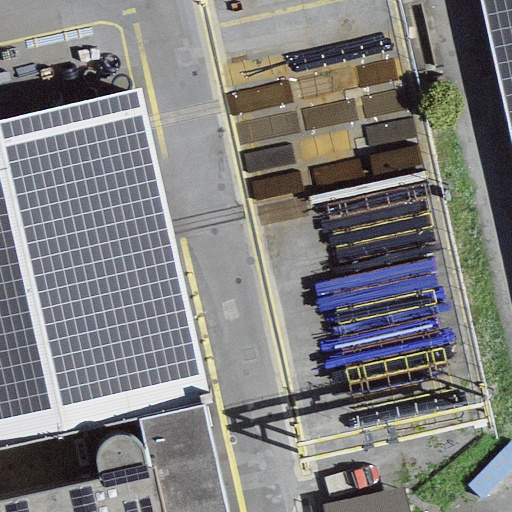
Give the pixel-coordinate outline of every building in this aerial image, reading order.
[(511,0),(479,0),(511,148),(511,0)] [(140,89),(0,119),(0,452),(138,420),(202,406),(209,404),(140,89)] [(94,461),(97,481),(0,502),(0,511),(225,511),(202,406),(138,420),(144,451),(136,441),(131,437),(121,435),(112,437),(104,443),(96,450),(94,461)] [(480,501),(511,469),(511,445),(509,443),(465,487),(480,501)] [(320,511),(407,511),(403,488),(319,506),(320,511)]
